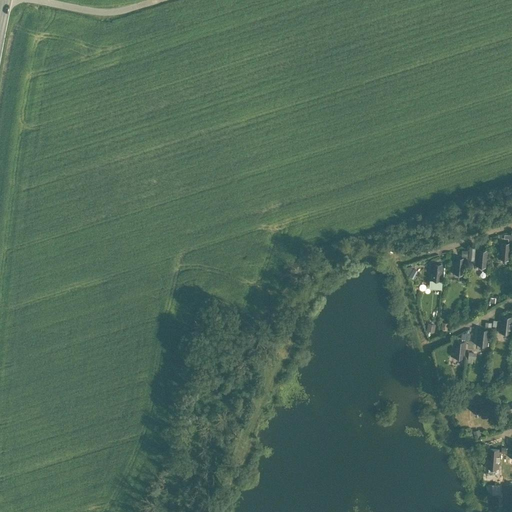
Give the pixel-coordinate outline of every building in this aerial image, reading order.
[(511,242),(500,241),(499,258),(510,259),(511,242)] [(489,249),(478,248),(476,266),(487,267),(489,249)] [(466,256),(455,256),(453,273),(465,274),(466,256)] [(443,263),(432,262),(430,279),(442,280),(443,263)] [(511,323),(511,316),(502,315),(499,332),(511,333),(511,323)] [(490,328),(478,327),(477,344),(488,345),(490,328)] [(466,340),(455,339),(453,356),(464,357),(466,340)] [(491,400),(475,405),(478,416),(495,411),(491,400)] [(500,448),(489,447),(487,467),(498,468),(500,448)]
